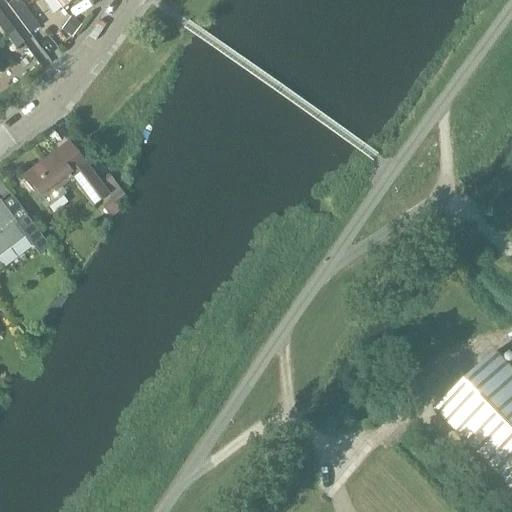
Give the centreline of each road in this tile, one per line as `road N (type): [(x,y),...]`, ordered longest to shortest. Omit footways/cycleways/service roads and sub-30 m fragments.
road 1 (unclassified): [(167,511),(511,11)]
road 2 (residential): [(0,140),(58,95),(131,0)]
road 3 (track): [(349,469),(478,348)]
road 4 (track): [(286,413),(349,469),(315,511)]
road 5 (track): [(335,262),(443,197)]
